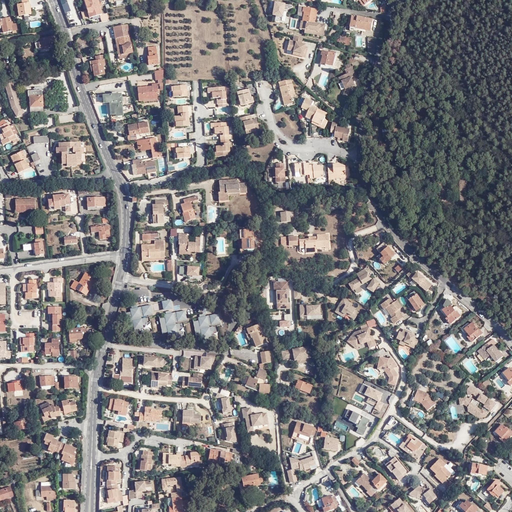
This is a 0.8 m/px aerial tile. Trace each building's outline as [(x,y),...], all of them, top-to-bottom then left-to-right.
[(102,14),(100,7),(99,3),(97,0),(84,0),(89,18),(102,14)] [(272,2),(270,17),(282,19),(283,9),(290,10),(291,5),(272,2)] [(29,3),(23,4),(17,5),(19,16),(30,14),(29,3)] [(301,22),(301,21),(299,29),(304,30),(304,33),(323,36),(325,25),(315,23),(317,9),(303,7),(302,12),(303,12),(301,22)] [(373,19),(352,16),(350,31),(359,32),(359,29),(371,31),(373,19)] [(3,33),(16,31),(15,24),(11,25),(9,18),(0,20),(0,25),(1,26),(3,33)] [(121,55),(131,53),(132,53),(128,31),(132,30),(131,25),(127,26),(127,25),(113,27),(115,39),(117,38),(121,55)] [(48,47),(48,48),(54,47),(53,40),(54,40),(53,36),(34,39),(36,50),(40,50),(39,49),(48,47)] [(303,54),(302,57),(305,58),(307,47),(305,47),(305,45),(301,44),(302,38),(294,36),(293,41),(289,40),(287,50),(293,51),(303,54)] [(132,57),(131,53),(121,55),(117,38),(115,39),(119,59),(132,57)] [(149,57),(147,57),(148,66),(158,64),(156,47),(148,48),(149,55),(149,57)] [(328,65),(333,66),(336,54),(323,51),(321,55),(323,56),(321,65),(327,66),(328,65)] [(102,63),(105,63),(103,55),(95,56),(96,60),(94,61),(94,65),(92,65),(94,76),(104,74),(103,66),(102,63)] [(347,74),(341,77),(343,81),(346,89),(344,94),(351,97),(354,89),(353,86),(355,85),(351,77),(356,75),(352,67),(345,70),(347,74)] [(162,80),(163,80),(163,70),(155,71),(156,80),(158,80),(158,84),(160,84),(162,83),(162,80)] [(30,76),(30,73),(19,74),(19,75),(11,76),(11,75),(4,77),(11,106),(12,108),(12,109),(20,107),(19,104),(12,78),(25,77),(25,80),(30,79),(30,76)] [(279,87),(292,84),(291,79),(278,82),(279,87)] [(149,88),(148,86),(137,87),(138,100),(143,100),(143,102),(158,101),(157,93),(160,92),(160,89),(158,90),(157,83),(151,84),(151,86),(152,88),(149,88)] [(292,84),(279,87),(284,106),(292,104),(291,98),(295,96),(292,84)] [(186,90),(186,85),(173,87),(173,92),(172,92),(173,97),(183,97),(187,96),(187,92),(186,92),(186,90)] [(217,98),(218,104),(218,107),(226,107),(225,87),(207,88),(207,93),(210,93),(212,93),(212,98),(216,98),(217,98)] [(241,100),(242,105),(253,102),(252,97),(250,97),(250,95),(249,95),(249,93),(248,89),(237,92),(239,100),(241,100)] [(30,113),(43,112),(43,107),(42,104),(44,104),(44,99),(42,99),(42,90),(40,90),(40,91),(36,91),(28,91),(28,97),(29,97),(30,108),(30,113)] [(122,97),(121,94),(102,96),(103,103),(110,102),(111,115),(116,114),(116,116),(123,116),(122,105),(127,104),(126,97),(122,97)] [(313,120),(318,108),(312,105),(314,101),(306,98),(302,108),(309,111),(306,117),(313,120)] [(187,106),(182,106),(177,107),(178,116),(174,117),(175,122),(176,127),(188,126),(188,115),(186,115),(186,114),(188,113),(187,106)] [(20,107),(12,109),(17,117),(24,113),(20,107)] [(317,112),(313,121),(312,123),(317,126),(318,124),(322,126),(321,128),(324,129),(328,121),(325,119),(326,117),(326,116),(317,112)] [(249,121),(247,116),(239,118),(240,123),(243,123),(245,134),(259,130),(256,119),(252,120),(249,121)] [(147,122),(137,123),(138,126),(127,127),(129,136),(127,136),(128,140),(137,139),(136,135),(149,133),(147,122)] [(220,136),(220,139),(229,139),(234,139),(233,135),(228,135),(227,122),(210,124),(211,128),(212,128),(214,128),(214,134),(220,133),(222,133),(223,135),(220,136)] [(344,139),(343,141),(348,142),(350,129),(337,127),(338,123),(332,122),(331,133),(335,133),(335,137),(338,138),(344,139)] [(4,133),(2,134),(5,139),(1,141),(3,145),(12,140),(14,143),(18,141),(15,135),(14,135),(7,123),(0,126),(0,129),(1,130),(2,129),(4,133)] [(158,153),(157,149),(155,138),(136,141),(138,149),(140,149),(150,147),(151,150),(152,158),(156,158),(161,157),(161,153),(158,153)] [(229,139),(220,139),(221,144),(223,144),(223,146),(221,146),(215,146),(216,157),(230,156),(229,139)] [(66,164),(66,167),(76,166),(76,164),(81,164),(81,153),(84,153),(83,147),(80,148),(80,143),(58,143),(59,148),(56,148),(56,154),(61,153),(61,164),(66,164)] [(184,148),(178,148),(175,148),(176,154),(177,159),(190,158),(189,153),(189,152),(190,152),(190,147),(184,148)] [(22,151),(12,156),(16,164),(14,165),(18,173),(28,169),(24,160),(26,159),(22,151)] [(30,156),(34,163),(40,160),(37,153),(30,156)] [(159,170),(166,169),(165,157),(158,158),(159,170)] [(146,171),(146,174),(156,172),(155,161),(142,163),(141,159),(132,161),(133,165),(135,165),(136,173),(146,171)] [(284,182),(284,178),(284,168),(283,163),(276,164),(276,168),(272,169),(273,178),(275,177),(275,182),(284,182)] [(307,179),(309,179),(308,165),(308,164),(303,164),(299,164),(299,163),(293,164),(293,172),(299,172),(300,175),(307,175),(307,179)] [(308,165),(309,179),(323,177),(322,165),(317,166),(317,164),(308,165)] [(328,182),(328,183),(332,183),(331,180),(334,180),(334,179),(334,177),(345,177),(344,166),(340,164),(332,164),(332,168),(332,171),(328,172),(328,182)] [(228,194),(239,193),(246,192),(246,183),(239,184),(238,179),(219,181),(219,186),(220,186),(220,190),(219,190),(219,193),(218,193),(218,201),(228,201),(228,197),(228,194)] [(70,194),(53,195),(53,200),(48,200),(49,211),(71,210),(70,194)] [(184,213),(186,221),(195,219),(190,202),(198,200),(197,196),(183,200),(184,204),(180,205),(183,213),(184,213)] [(105,197),(87,198),(87,207),(105,207),(105,197)] [(25,210),(25,211),(35,211),(35,199),(15,200),(15,210),(25,210)] [(154,217),(153,217),(153,224),(163,223),(163,205),(168,204),(167,200),(155,200),(155,205),(152,205),(153,215),(154,215),(154,217)] [(289,212),(279,213),(279,223),(290,223),(289,212)] [(105,235),(109,234),(109,227),(101,228),(101,226),(96,227),(95,226),(91,226),(91,233),(99,232),(100,240),(106,239),(105,235)] [(377,232),(383,238),(388,235),(387,234),(384,229),(377,232)] [(242,250),(253,250),(252,230),(239,230),(239,243),(241,243),(242,250)] [(187,252),(190,252),(199,253),(200,237),(195,237),(195,242),(188,242),(188,239),(187,239),(188,234),(178,234),(178,239),(179,239),(179,251),(187,251),(187,252)] [(309,250),(316,249),(316,248),(325,247),(325,249),(329,248),(328,234),(316,235),(317,237),(317,239),(308,239),(300,240),(300,244),(305,244),(305,246),(305,249),(309,249),(309,250)] [(281,246),(297,245),(297,236),(280,237),(281,246)] [(148,258),(164,258),(164,241),(154,241),(154,245),(154,246),(148,246),(148,245),(141,245),(141,257),(148,257),(148,258)] [(35,249),(35,254),(35,255),(43,254),(42,243),(34,244),(35,249)] [(253,253),(253,250),(242,250),(241,243),(239,243),(240,254),(253,253)] [(394,255),(383,243),(376,249),(383,256),(379,260),(384,264),(394,255)] [(403,268),(399,264),(394,268),(397,272),(403,268)] [(198,276),(198,267),(179,267),(179,277),(198,276)] [(368,281),(371,279),(367,273),(366,273),(364,269),(356,274),(358,278),(348,284),(352,290),(354,289),(357,294),(362,291),(359,286),(365,283),(368,285),(366,288),(372,292),(379,283),(373,279),(371,281),(368,281)] [(431,285),(417,272),(416,273),(413,269),(406,275),(411,280),(411,279),(426,291),(431,285)] [(88,277),(89,275),(85,273),(79,283),(75,281),(70,288),(75,290),(80,292),(81,289),(85,292),(93,280),(88,277)] [(95,279),(89,275),(88,277),(93,280),(85,292),(81,289),(80,292),(85,295),(95,279)] [(63,279),(54,279),(53,281),(53,283),(51,290),(52,290),(52,297),(61,297),(60,283),(63,283),(63,279)] [(27,291),(28,299),(36,298),(36,280),(28,280),(28,285),(23,285),(23,292),(25,292),(27,291)] [(288,281),(273,282),(274,290),(276,290),(277,309),(289,308),(289,304),(287,304),(287,297),(289,297),(288,281)] [(415,311),(424,305),(414,291),(406,297),(415,311)] [(334,313),(343,318),(345,315),(353,320),(358,311),(351,307),(353,304),(342,298),(334,313)] [(398,310),(402,307),(397,300),(393,302),(390,298),(380,305),(383,309),(385,308),(392,318),(390,319),(393,324),(403,317),(398,310)] [(171,300),(161,302),(163,311),(172,309),(171,300)] [(320,316),(319,305),(309,306),(309,304),(298,305),(299,318),(320,316)] [(152,314),(150,305),(129,309),(130,312),(125,313),(128,328),(133,326),(134,330),(143,328),(142,323),(146,322),(145,318),(141,318),(141,316),(152,314)] [(448,317),(446,319),(451,325),(461,316),(457,312),(451,306),(448,308),(447,307),(442,310),(448,317)] [(52,330),(60,329),(59,321),(61,321),(61,307),(48,307),(48,314),(50,314),(52,314),(52,321),(52,330)] [(186,320),(184,310),(164,314),(164,317),(159,318),(162,333),(167,332),(168,335),(177,333),(176,329),(180,328),(179,323),(175,324),(175,322),(186,320)] [(220,323),(218,313),(198,317),(198,320),(193,321),(196,336),(201,335),(202,338),(211,336),(210,332),(214,331),(213,326),(209,327),(209,325),(220,323)] [(476,327),(477,326),(473,322),(470,325),(468,323),(463,327),(469,335),(467,337),(472,343),(483,333),(479,329),(478,330),(476,327)] [(259,324),(246,329),(248,335),(254,332),(255,336),(252,337),(256,347),(266,343),(259,324)] [(376,345),(369,327),(354,333),(347,341),(357,349),(360,345),(367,342),(369,348),(376,345)] [(86,328),(69,330),(70,344),(76,344),(75,341),(77,341),(77,339),(87,338),(86,328)] [(248,335),(246,329),(246,328),(244,329),(248,339),(252,337),(255,336),(254,332),(248,335)] [(414,339),(415,336),(414,336),(415,334),(403,329),(402,333),(399,332),(396,338),(400,340),(399,344),(404,346),(404,344),(415,349),(418,340),(414,339)] [(24,345),(24,352),(33,352),(33,337),(36,337),(35,334),(26,334),(26,338),(20,338),(20,345),(22,345),(24,345)] [(45,344),(45,353),(52,352),(52,354),(52,356),(59,356),(58,339),(51,339),(51,343),(45,344)] [(0,357),(6,358),(6,359),(10,358),(10,352),(6,352),(6,342),(0,341),(0,357)] [(494,353),(491,348),(487,344),(478,351),(485,360),(491,355),(494,353)] [(495,345),(491,348),(494,353),(491,355),(493,359),(501,353),(495,345)] [(287,351),(288,358),(293,357),(294,361),(297,360),(298,364),(311,362),(308,347),(287,351)] [(77,362),(76,350),(69,351),(67,351),(68,362),(77,362)] [(260,368),(263,369),(262,364),(271,362),(269,351),(260,352),(262,364),(259,364),(260,368)] [(210,368),(211,358),(215,359),(215,354),(206,353),(206,357),(195,356),(193,369),(208,370),(208,368),(210,368)] [(504,356),(501,353),(493,359),(490,362),(493,365),(496,362),(497,362),(498,364),(501,361),(500,359),(504,356)] [(388,359),(379,357),(377,368),(384,370),(389,377),(388,383),(395,384),(397,375),(396,375),(391,368),(393,368),(396,365),(391,357),(388,359)] [(156,367),(157,359),(144,358),(144,365),(156,367)] [(122,371),(120,371),(120,376),(131,377),(132,359),(126,359),(126,363),(122,362),(122,369),(122,371)] [(221,370),(223,371),(225,367),(219,364),(215,372),(219,374),(221,370)] [(511,369),(510,367),(503,373),(510,381),(508,382),(511,386),(511,385),(511,369)] [(227,368),(224,376),(230,379),(233,371),(227,368)] [(264,380),(268,371),(263,369),(260,368),(259,368),(256,377),(259,378),(258,379),(258,380),(248,377),(249,376),(247,375),(246,375),(245,375),(244,375),(244,376),(241,383),(246,385),(259,390),(258,392),(258,395),(269,396),(269,385),(264,384),(264,380)] [(162,384),(162,386),(167,386),(167,385),(172,385),(172,376),(167,376),(167,374),(158,374),(158,373),(151,373),(151,385),(158,385),(158,383),(162,384)] [(201,388),(202,374),(193,373),(193,378),(188,378),(183,377),(182,386),(187,386),(187,387),(201,388)] [(53,376),(39,377),(40,387),(41,387),(41,390),(51,389),(51,386),(54,386),(53,376)] [(75,384),(78,383),(77,376),(64,377),(64,389),(75,388),(75,384)] [(312,386),(297,380),(295,388),(309,394),(312,386)] [(14,383),(12,383),(7,384),(8,392),(24,390),(23,381),(14,382),(14,383)] [(491,412),(496,404),(471,386),(467,390),(468,395),(473,394),(479,398),(476,401),(473,399),(470,396),(468,399),(466,397),(459,398),(460,405),(465,404),(468,407),(468,411),(476,416),(477,416),(479,418),(486,417),(490,411),(491,412)] [(432,395),(417,390),(412,403),(432,409),(434,402),(431,401),(432,395)] [(231,412),(228,397),(217,393),(216,397),(219,399),(220,402),(221,402),(222,409),(221,409),(222,413),(231,412)] [(121,412),(126,414),(128,403),(110,399),(108,409),(118,411),(121,412)] [(58,405),(60,413),(63,412),(77,409),(75,401),(69,402),(68,400),(61,401),(62,404),(58,405)] [(60,416),(57,405),(50,406),(48,402),(39,406),(43,414),(40,415),(42,420),(54,415),(55,417),(56,416),(60,416)] [(361,408),(360,407),(357,407),(357,409),(355,409),(356,417),(355,417),(355,418),(354,419),(355,420),(355,421),(356,421),(357,421),(358,421),(359,421),(359,420),(361,419),(361,417),(364,417),(372,416),(372,415),(375,415),(374,406),(371,406),(371,405),(366,406),(366,408),(361,408)] [(139,412),(134,412),(134,421),(139,422),(139,420),(143,421),(144,418),(150,418),(150,420),(155,420),(161,421),(161,410),(154,410),(154,411),(151,410),(152,409),(152,408),(145,407),(144,413),(139,412)] [(265,414),(251,416),(249,409),(241,410),(243,423),(245,422),(247,431),(252,430),(252,431),(268,428),(265,414)] [(192,423),(200,424),(200,415),(195,415),(192,415),(192,412),(192,411),(182,410),(182,423),(182,426),(192,427),(192,423)] [(20,421),(18,422),(13,423),(16,431),(31,427),(29,417),(20,420),(20,421)] [(226,440),(236,442),(233,427),(233,422),(223,424),(224,428),(225,428),(227,437),(226,437),(226,440)] [(315,431),(316,428),(296,422),(292,436),(296,438),(298,434),(309,438),(310,434),(314,436),(315,431)] [(501,424),(495,431),(502,438),(501,439),(505,442),(511,433),(511,431),(508,428),(507,429),(501,424)] [(318,426),(318,429),(317,431),(317,432),(321,432),(321,435),(324,435),(325,432),(331,435),(334,436),(334,434),(332,433),(333,432),(326,429),(325,428),(322,426),(318,426)] [(113,444),(118,445),(118,441),(122,442),(124,433),(109,430),(107,437),(109,438),(108,443),(107,445),(113,446),(113,444)] [(345,436),(336,432),(335,435),(339,437),(330,437),(330,439),(335,440),(335,442),(339,443),(339,438),(345,441),(345,436)] [(53,451),(57,452),(61,443),(53,440),(52,439),(53,438),(53,436),(46,434),(43,440),(45,441),(44,444),(49,446),(47,450),(53,452),(53,451)] [(421,452),(422,453),(423,452),(426,447),(415,439),(413,441),(411,440),(408,437),(404,443),(407,446),(407,445),(414,451),(413,452),(417,456),(421,452)] [(300,455),(304,442),(296,439),(292,452),(300,455)] [(417,460),(422,453),(421,452),(417,456),(413,452),(414,451),(407,445),(407,446),(404,443),(402,442),(399,447),(417,460)] [(61,443),(58,452),(63,455),(61,460),(73,465),(75,459),(74,458),(75,454),(74,453),(76,448),(61,443)] [(213,459),(212,462),(218,463),(219,462),(224,463),(224,461),(230,462),(232,453),(210,449),(208,458),(213,459)] [(392,459),(394,457),(396,459),(399,456),(397,455),(390,449),(388,452),(388,453),(392,459)] [(141,461),(139,470),(146,471),(146,470),(150,471),(153,452),(143,451),(143,455),(141,455),(141,459),(141,461)] [(188,455),(181,457),(181,467),(187,467),(186,465),(200,464),(199,460),(199,459),(198,456),(198,453),(197,453),(196,452),(190,453),(190,455),(188,455)] [(180,466),(181,454),(177,454),(176,453),(176,455),(172,455),(168,455),(168,453),(162,453),(162,464),(171,464),(175,465),(175,466),(180,466)] [(351,460),(356,466),(360,462),(354,457),(351,460)] [(395,463),(404,475),(407,473),(396,459),(394,457),(392,459),(390,460),(384,465),(386,467),(390,463),(392,466),(395,463)] [(445,478),(446,479),(451,474),(444,466),(446,464),(439,458),(430,467),(434,470),(437,473),(436,474),(443,481),(445,478)] [(485,466),(471,461),(469,470),(483,474),(485,466)] [(398,481),(404,475),(395,463),(392,466),(390,463),(386,467),(390,473),(391,472),(398,481)] [(106,486),(115,485),(115,481),(119,481),(119,467),(107,466),(107,472),(108,472),(108,480),(107,480),(106,486)] [(294,469),(287,471),(289,483),(297,481),(294,469)] [(369,489),(374,493),(386,481),(379,474),(372,481),(364,473),(354,483),(358,487),(361,485),(367,491),(369,489)] [(73,482),(73,478),(73,474),(63,474),(62,489),(75,489),(75,482),(73,482)] [(257,474),(245,476),(241,477),(242,483),(244,492),(255,489),(255,486),(259,485),(259,483),(260,483),(260,478),(259,478),(258,478),(257,474)] [(442,484),(446,479),(445,478),(443,481),(436,474),(435,474),(434,476),(442,484)] [(171,498),(182,497),(181,492),(182,491),(181,477),(161,480),(163,490),(167,489),(167,485),(170,485),(170,486),(173,486),(173,485),(176,484),(177,492),(171,493),(171,498)] [(141,489),(145,489),(145,487),(151,487),(151,481),(134,483),(135,490),(129,491),(128,500),(136,499),(135,496),(142,495),(141,492),(141,489)] [(449,490),(454,485),(450,481),(445,486),(449,490)] [(491,493),(494,496),(497,499),(502,493),(497,488),(499,486),(494,481),(485,491),(488,495),(491,493)] [(122,488),(122,483),(115,485),(106,486),(107,490),(109,499),(107,499),(108,503),(123,501),(121,494),(128,493),(128,488),(122,488)] [(0,498),(8,496),(9,498),(14,496),(10,486),(0,489),(0,498)] [(55,486),(41,486),(41,497),(46,497),(46,500),(55,500),(55,486)] [(423,495),(422,501),(426,506),(437,498),(428,487),(425,489),(424,488),(418,486),(409,493),(409,494),(409,496),(416,498),(418,494),(423,495)] [(335,505),(338,504),(334,495),(330,497),(330,496),(326,497),(321,499),(323,506),(321,506),(323,511),(328,511),(328,510),(336,508),(335,505)] [(182,501),(182,497),(171,498),(172,506),(168,507),(168,511),(183,511),(183,508),(183,507),(182,501)] [(409,511),(398,498),(390,505),(395,511),(409,511)] [(74,511),(75,501),(70,501),(70,499),(66,499),(66,500),(63,500),(62,511),(74,511)] [(486,501),(483,505),(489,510),(492,506),(486,501)] [(159,503),(152,504),(152,509),(138,510),(137,511),(154,511),(155,509),(159,508),(159,503)] [(459,503),(455,508),(459,511),(474,511),(475,511),(470,507),(469,508),(462,503),(460,505),(459,503)]
